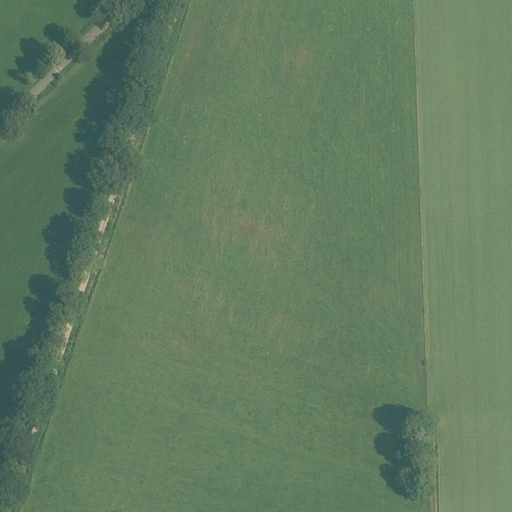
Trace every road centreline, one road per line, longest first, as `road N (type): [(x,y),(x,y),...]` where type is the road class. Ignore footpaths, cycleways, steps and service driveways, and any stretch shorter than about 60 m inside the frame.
road 1 (track): [(8,511),(181,0)]
road 2 (tertiary): [(0,129),(127,0)]
